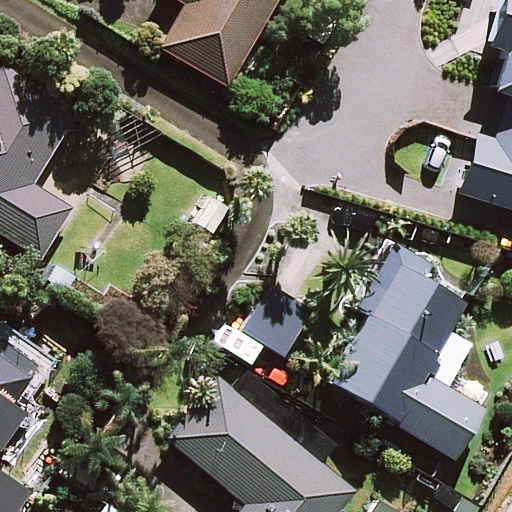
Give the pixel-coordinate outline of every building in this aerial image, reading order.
[(270,0),(172,0),(180,4),(155,47),(221,86),(270,0)] [(481,89),(499,95),(486,135),(468,129),(447,191),(511,212),(511,230),(509,238),(511,239),(511,0),(488,0),(475,44),(494,50),(481,89)] [(0,236),(36,258),(66,208),(25,183),(61,124),(72,106),(0,62),(0,236)] [(322,380),(387,417),(382,426),(445,461),(466,424),(478,403),(442,383),(463,344),(440,330),(457,300),(417,278),(426,263),(388,242),(379,257),(350,308),(360,313),(322,380)] [(308,309),(268,282),(236,329),(276,356),(308,309)] [(0,419),(36,361),(0,337),(0,419)] [(328,511),(347,490),(213,378),(162,438),(240,503),(232,511),(328,511)] [(0,490),(0,511),(5,511),(13,501),(0,490)] [(386,511),(372,503),(366,511),(386,511)]
